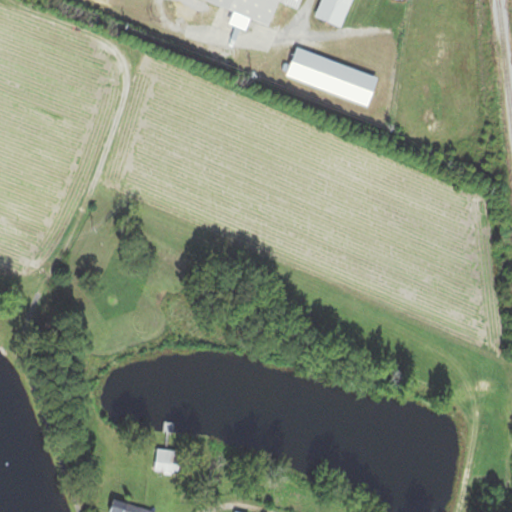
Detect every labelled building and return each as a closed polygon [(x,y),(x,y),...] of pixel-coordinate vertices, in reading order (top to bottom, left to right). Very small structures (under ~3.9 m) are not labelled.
[(199,0),(263,27),(273,1),(292,9),(295,0),(199,0)] [(319,0),(312,18),(335,28),(346,0),(319,0)] [(293,51),(283,77),(363,105),(372,79),(293,51)] [(155,474),(179,477),(182,454),(158,451),(155,474)] [(151,511),(115,502),(111,511),(151,511)]
